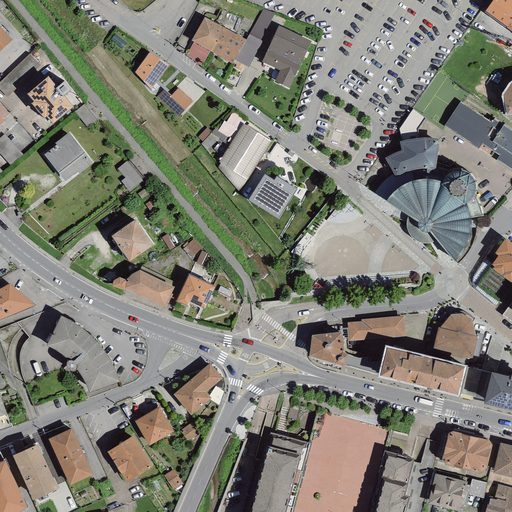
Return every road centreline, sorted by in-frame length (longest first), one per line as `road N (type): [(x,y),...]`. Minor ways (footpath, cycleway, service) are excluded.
road 1 (unclassified): [(451,283),(346,185),(93,0)]
road 2 (primary): [(0,233),(83,295),(183,335)]
road 3 (primary): [(511,425),(326,379)]
road 4 (residential): [(156,373),(121,395),(0,439)]
road 5 (unclassified): [(322,313),(427,303),(451,283)]
road 6 (primary): [(235,402),(186,511)]
